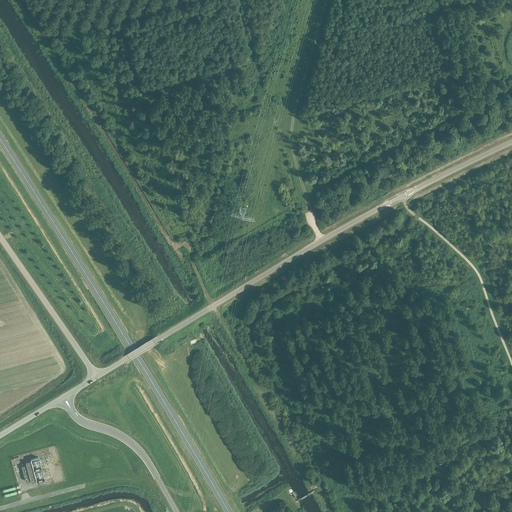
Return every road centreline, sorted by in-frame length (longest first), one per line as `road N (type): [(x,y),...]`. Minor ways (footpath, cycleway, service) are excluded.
road 1 (tertiary): [(96,377),(321,240),(511,142)]
road 2 (trunk): [(228,511),(0,138)]
road 3 (track): [(213,306),(195,273),(121,21),(190,0)]
road 4 (track): [(328,0),(291,132),(321,240)]
road 5 (unclassified): [(96,377),(0,236)]
road 6 (unclassified): [(176,511),(143,455),(77,418),(63,397)]
